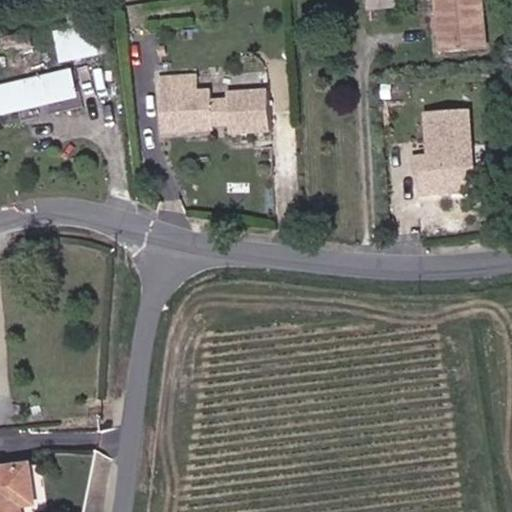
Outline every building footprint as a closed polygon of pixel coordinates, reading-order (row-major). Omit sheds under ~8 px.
[(447,0),(451,20),(488,15),(485,0),(447,0)] [(107,25),(79,30),(88,62),(115,57),(107,25)] [(0,88),(0,120),(94,101),(84,71),(1,91),(0,88)] [(211,79),(169,80),(170,136),(285,133),(282,92),(244,94),(242,101),(228,103),(226,94),(214,94),(211,79)] [(409,151),(465,154),(471,92),(428,91),(425,129),(410,130),(409,151)] [(36,511),(36,509),(49,506),(37,463),(0,471),(0,511),(36,511)]
